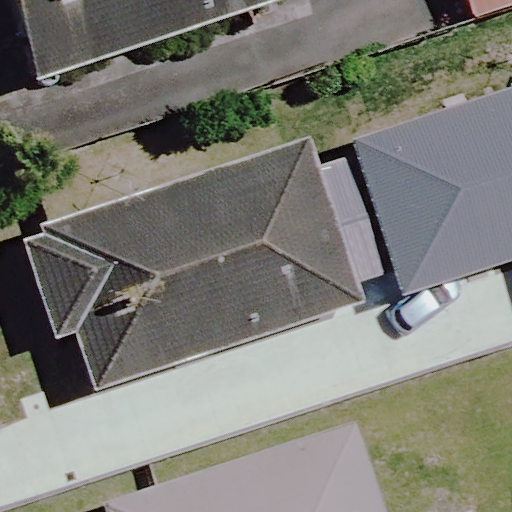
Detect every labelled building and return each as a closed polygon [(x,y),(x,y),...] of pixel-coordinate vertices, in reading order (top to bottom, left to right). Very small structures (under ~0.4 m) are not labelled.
[(259,16),(253,0),(0,0),(0,29),(24,98),(259,16)] [(511,11),(511,0),(449,0),(460,29),(511,11)] [(336,318),(282,161),(12,255),(66,412),(336,318)] [(511,349),(511,220),(456,238),(493,355),(511,349)] [(366,511),(343,437),(113,511),(366,511)]
